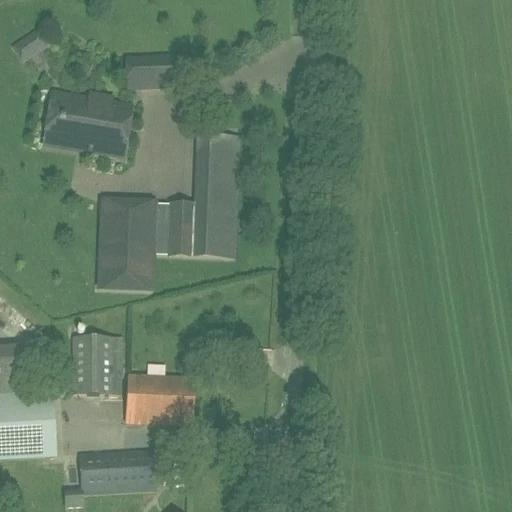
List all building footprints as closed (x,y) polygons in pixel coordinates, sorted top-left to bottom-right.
[(26,63),(52,45),(41,30),(15,48),(26,63)] [(181,59),(125,62),(127,91),(183,88),(181,59)] [(91,98),(90,104),(51,98),(43,147),(123,160),(131,111),(112,107),(113,102),(91,98)] [(168,258),(233,261),(237,141),(196,139),(194,208),(169,207),(168,258)] [(152,258),(154,206),(101,204),(97,291),(150,294),(152,258)] [(73,341),(72,397),(120,397),(120,342),(73,341)] [(0,460),(55,458),(51,392),(24,394),(22,349),(0,350),(0,460)] [(208,378),(138,376),(136,426),(207,428),(208,378)] [(154,454),(79,458),(80,492),(64,493),(65,511),(84,510),(83,498),(156,494),(154,454)]
